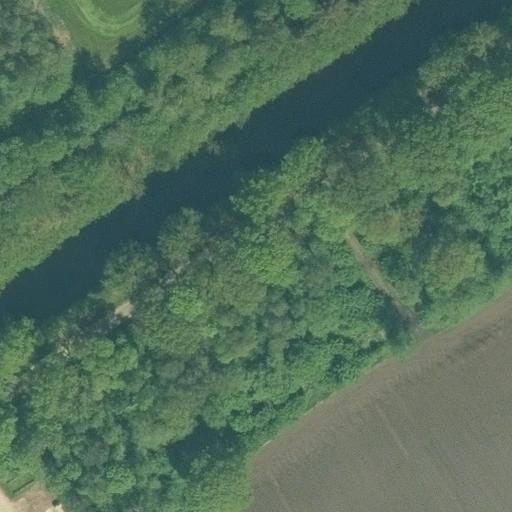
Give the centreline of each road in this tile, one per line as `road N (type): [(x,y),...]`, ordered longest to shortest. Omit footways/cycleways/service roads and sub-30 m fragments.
road 1 (unclassified): [(0,396),(511,52)]
road 2 (track): [(313,185),(424,342)]
